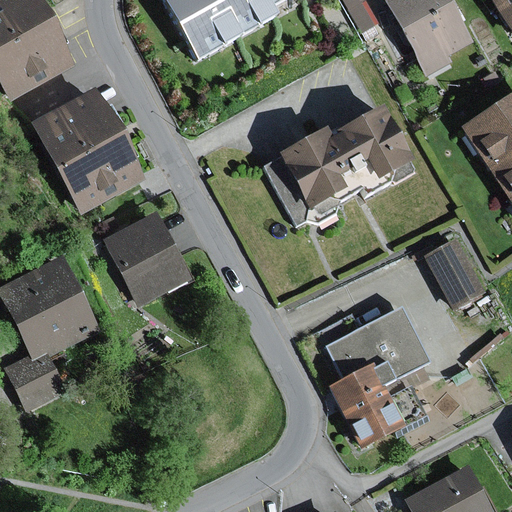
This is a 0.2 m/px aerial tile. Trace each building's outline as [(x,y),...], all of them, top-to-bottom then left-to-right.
[(29,0),(0,0),(0,91),(8,107),(70,74),(29,0)] [(157,0),(193,64),(274,20),(269,11),(289,0),(157,0)] [(338,0),(360,36),(373,28),(359,4),(366,0),(338,0)] [(448,0),(379,0),(425,79),(450,65),(446,59),(473,44),(448,0)] [(511,0),(485,0),(511,39),(511,0)] [(92,94),(30,128),(79,218),(142,184),(92,94)] [(511,96),(459,131),(511,211),(511,96)] [(280,163),(265,171),(296,229),(305,224),(317,226),(335,217),(337,207),(360,195),(363,200),(388,187),(391,176),(410,166),(380,111),(325,140),(323,136),(278,160),(280,163)] [(154,217),(101,244),(136,310),(188,282),(154,217)] [(454,242),(421,260),(450,312),(483,295),(454,242)] [(61,261),(0,288),(0,292),(30,357),(33,364),(95,335),(61,261)] [(323,348),(341,383),(369,369),(379,390),(428,366),(399,310),(323,348)] [(30,357),(2,371),(24,414),(52,400),(33,364),(30,357)] [(341,383),(327,390),(359,453),(423,421),(408,391),(386,402),(379,390),(369,369),(341,383)] [(486,511),(465,470),(402,503),(406,511),(486,511)]
